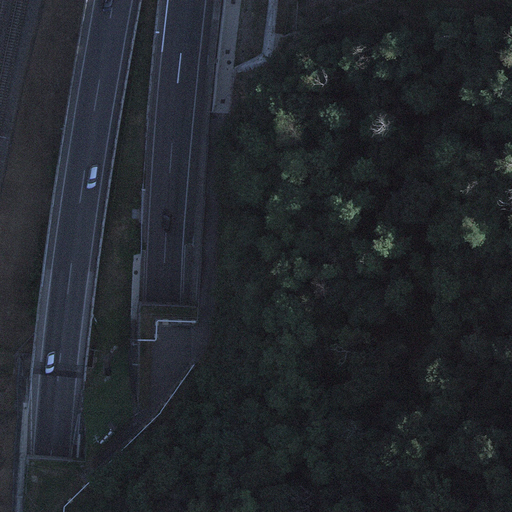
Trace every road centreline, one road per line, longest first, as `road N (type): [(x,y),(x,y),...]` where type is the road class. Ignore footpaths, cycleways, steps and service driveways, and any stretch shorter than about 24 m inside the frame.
road 1 (track): [(235,0),(208,320),(196,362),(155,426),(76,505)]
road 2 (motorway): [(110,0),(54,384),(47,511)]
road 3 (motorway): [(160,511),(164,241),(186,0)]
